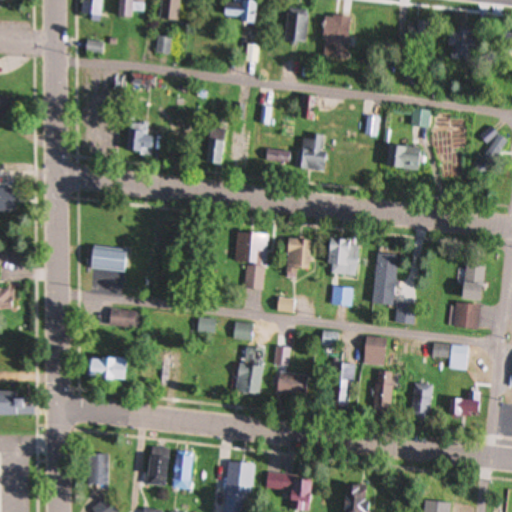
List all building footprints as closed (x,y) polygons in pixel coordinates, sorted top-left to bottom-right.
[(88,0),(88,3),(80,3),(80,18),(104,18),(103,0),(88,0)] [(135,20),(135,15),(145,15),(144,0),(117,0),(118,20),(135,20)] [(177,23),(179,0),(160,0),(158,21),(177,23)] [(257,1),(235,0),(234,4),(220,4),(219,22),(257,23),(257,1)] [(281,43),(303,47),(309,14),(288,9),(281,43)] [(320,58),(347,60),(349,18),(323,17),(320,58)] [(431,23),(404,23),(404,46),(431,46),(431,23)] [(469,31),(446,31),(446,49),(450,49),(450,60),(469,60),(469,31)] [(496,55),(511,55),(511,33),(496,33),(496,55)] [(169,56),(172,40),(158,38),(155,54),(169,56)] [(84,54),(101,56),(102,45),(86,43),(84,54)] [(245,62),(257,64),(260,48),(248,46),(245,62)] [(312,122),(314,98),(304,98),(302,121),(312,122)] [(271,109),(264,108),(262,125),(270,125),(271,109)] [(429,112),(412,110),(410,127),(427,129),(429,112)] [(127,155),(154,156),(155,124),(128,123),(127,155)] [(225,166),(225,130),(207,130),(207,166),(225,166)] [(229,134),(229,165),(246,165),(246,134),(229,134)] [(501,157),(505,138),(493,136),(489,154),(501,157)] [(299,171),(324,172),(326,138),(300,137),(299,171)] [(388,171),(420,171),(420,147),(388,147),(388,171)] [(264,162),(288,165),(290,153),(265,150),(264,162)] [(0,213),(12,214),(13,189),(0,189),(0,213)] [(156,222),(133,221),(132,254),(155,255),(156,222)] [(235,264),(245,264),(245,288),(265,289),(267,235),(236,234),(235,264)] [(285,279),(295,279),(295,272),(308,272),(308,240),(285,240),(285,279)] [(326,276),(357,277),(358,242),(327,241),(326,276)] [(88,271),(126,271),(126,249),(88,249),(88,271)] [(371,306),(391,308),(396,258),(375,256),(371,306)] [(483,268),(461,268),(460,302),(482,302),(483,268)] [(332,307),(352,307),(352,289),(332,289),(332,307)] [(12,290),(0,290),(0,311),(12,311),(12,290)] [(276,313),(292,313),(293,301),(276,300),(276,313)] [(479,306),(452,304),(451,328),(477,330),(479,306)] [(397,325),(412,324),(411,307),(396,307),(397,325)] [(116,329),(142,329),(142,314),(116,314),(116,329)] [(213,320),(197,320),(197,334),(213,334),(213,320)] [(250,342),(252,325),(234,323),(232,340),(250,342)] [(340,335),(322,331),(319,345),(337,349),(340,335)] [(387,339),(363,339),(363,365),(387,365),(387,339)] [(469,348),(433,343),(431,357),(449,359),(448,369),(466,371),(469,348)] [(260,396),(263,349),(244,348),(243,366),(236,365),(234,394),(260,396)] [(289,348),(275,348),(275,364),(289,364),(289,348)] [(168,370),(169,354),(148,352),(146,368),(168,370)] [(85,383),(124,383),(124,360),(85,360),(85,383)] [(352,364),(332,364),(332,405),(352,405),(352,364)] [(301,393),(303,375),(277,372),(275,390),(301,393)] [(393,383),(376,383),(376,412),(393,412),(393,383)] [(431,420),(433,385),(413,384),(411,419),(431,420)] [(470,400),(448,400),(448,417),(481,417),(481,392),(470,392),(470,400)] [(19,393),(0,393),(0,416),(31,417),(31,400),(20,400),(19,393)] [(86,455),(86,485),(106,485),(106,455),(86,455)] [(166,486),(166,458),(146,458),(146,486),(166,486)] [(254,465),(228,462),(223,503),(225,503),(223,511),(237,511),(239,497),(250,498),(254,465)] [(175,491),(193,487),(189,464),(171,467),(175,491)] [(265,491),(285,492),(285,501),(293,502),(293,511),(309,511),(312,511),(314,478),(266,475),(265,491)] [(345,511),(369,511),(369,486),(346,486),(345,511)]
